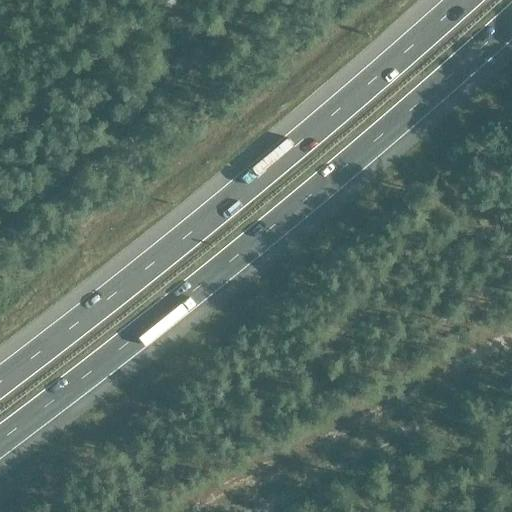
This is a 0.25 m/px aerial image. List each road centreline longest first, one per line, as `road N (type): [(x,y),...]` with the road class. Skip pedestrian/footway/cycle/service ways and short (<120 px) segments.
road 1 (motorway): [(0,449),(226,272),(511,26)]
road 2 (motorway): [(458,0),(0,375)]
